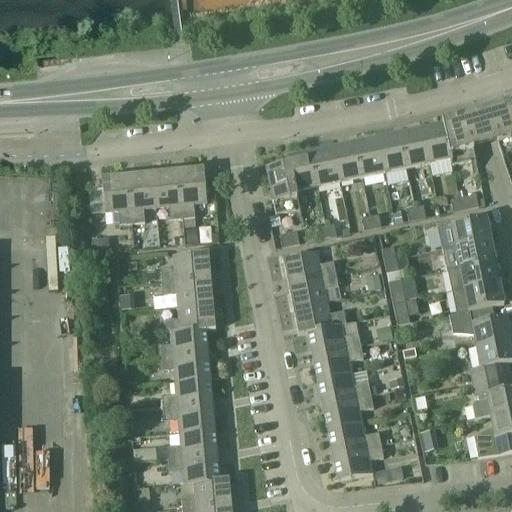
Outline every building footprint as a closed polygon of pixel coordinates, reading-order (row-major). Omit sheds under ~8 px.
[(486,112),(476,114),(485,148),(497,145),(502,157),(511,153),(511,114),(508,105),(487,112),(487,111),(486,112)] [(465,118),(443,122),(453,169),(476,164),(473,151),(485,148),(476,114),(466,117),(465,117),(465,118)] [(443,128),(422,133),(429,167),(433,166),(436,179),(453,175),(452,169),(453,169),(443,122),(442,122),(443,128)] [(422,133),(400,137),(407,172),(429,167),(422,133)] [(400,137),(377,142),(385,177),(407,172),(400,137)] [(377,142),(355,147),(362,181),(385,177),(377,142)] [(355,147),(333,151),(340,186),(362,181),(355,147)] [(333,151),(310,156),(318,191),(340,186),(333,151)] [(310,156),(288,161),(299,213),(300,213),(297,195),(318,191),(310,156)] [(289,167),(266,171),(276,218),(299,213),(288,161),(287,161),(289,167)] [(204,171),(177,173),(182,222),(195,221),(194,207),(207,206),(204,171)] [(153,176),(156,211),(168,210),(170,224),(182,222),(177,173),(153,176)] [(153,176),(128,178),(132,227),(145,226),(144,212),(156,211),(153,176)] [(132,227),(128,178),(102,181),(105,216),(118,214),(120,228),(132,227)] [(476,198),(467,199),(470,212),(479,210),(476,198)] [(467,199),(460,201),(462,214),(470,212),(467,199)] [(454,215),(462,214),(460,201),(451,203),(454,215)] [(423,209),(415,210),(417,223),(426,221),(423,209)] [(409,225),(417,223),(415,210),(406,212),(409,225)] [(379,218),(370,220),(373,232),(381,230),(379,218)] [(364,234),(373,232),(370,220),(362,221),(364,234)] [(451,228),(455,249),(491,242),(486,220),(451,228)] [(334,227),(326,229),(328,241),(337,240),(334,227)] [(320,243),(328,241),(326,229),(317,231),(320,243)] [(297,235),(288,237),(291,249),(300,248),(297,235)] [(291,249),(288,237),(280,239),(283,251),(291,249)] [(495,263),(491,242),(455,249),(460,271),(495,263)] [(384,264),(396,262),(394,250),(382,253),(384,264)] [(161,273),(162,286),(211,281),(209,255),(174,258),(175,272),(161,273)] [(283,262),(288,287),(336,278),(334,265),(320,268),(317,255),(283,262)] [(396,262),(384,264),(387,276),(398,274),(396,262)] [(500,285),(495,263),(460,271),(464,292),(500,285)] [(288,287),(293,312),(327,305),(325,293),(339,290),(336,278),(288,287)] [(213,306),(211,281),(162,286),(163,299),(177,297),(178,310),(213,306)] [(500,285),(464,292),(469,314),(492,310),(504,307),(500,285)] [(402,290),(390,292),(393,306),(405,303),(402,290)] [(409,325),(405,304),(393,306),(397,327),(409,325)] [(298,338),(308,336),(342,328),(346,328),(344,315),(330,317),(327,305),(293,312),(298,338)] [(166,336),(171,336),(206,334),(216,333),(213,306),(178,310),(179,322),(165,323),(166,336)] [(494,322),(492,310),(469,314),(449,318),(453,337),(474,338),(476,350),(511,342),(507,320),(494,322)] [(308,336),(313,360),(361,350),(356,326),(346,328),(342,328),(308,336)] [(158,349),(159,362),(208,357),(206,334),(171,336),(172,348),(158,349)] [(473,386),(510,379),(508,366),(511,365),(511,346),(511,342),(476,350),(480,370),(470,372),(473,386)] [(318,384),(352,377),(353,377),(351,364),(363,361),(361,350),(313,360),(318,384)] [(210,382),(208,357),(159,362),(160,375),(174,373),(175,386),(210,382)] [(352,377),(318,384),(323,409),(371,399),(369,387),(355,389),(352,377)] [(486,398),(487,401),(470,405),(474,422),(490,419),(511,414),(511,388),(510,379),(473,386),(476,400),(486,398)] [(212,408),(210,382),(175,386),(176,398),(162,399),(163,412),(212,408)] [(328,434),(362,427),(360,414),(374,412),(371,399),(323,409),(328,434)] [(215,433),(212,408),(163,412),(165,425),(179,423),(180,436),(215,433)] [(511,437),(511,414),(490,419),(494,441),(511,437)] [(328,434),(333,458),(381,449),(379,436),(365,439),(362,427),(328,434)] [(217,458),(215,433),(180,436),(181,449),(167,450),(168,463),(217,458)] [(384,461),(381,449),(333,458),(338,484),(373,477),(370,464),(384,461)] [(184,488),(194,487),(219,482),(217,458),(168,463),(169,475),(183,474),(184,488)] [(400,471),(377,477),(379,488),(403,482),(400,471)] [(229,481),(219,482),(194,487),(195,498),(181,500),(182,511),(184,511),(232,507),(229,481)]
